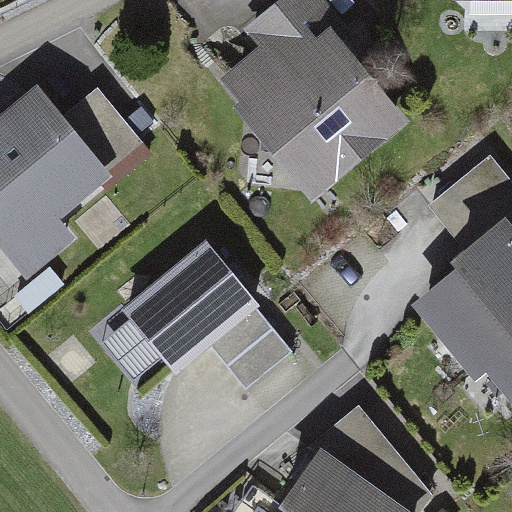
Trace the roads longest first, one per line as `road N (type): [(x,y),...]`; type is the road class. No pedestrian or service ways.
road 1 (residential): [(103,511),(0,380)]
road 2 (residential): [(0,57),(120,0)]
